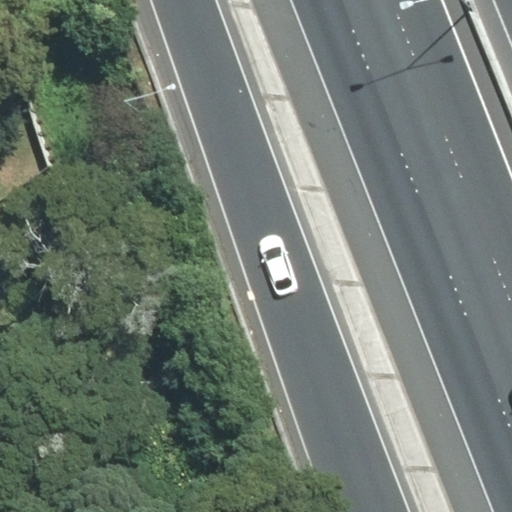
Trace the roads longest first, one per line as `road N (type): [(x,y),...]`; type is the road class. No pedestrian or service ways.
road 1 (motorway): [(372,511),(187,0)]
road 2 (motorway): [(511,363),(365,0)]
